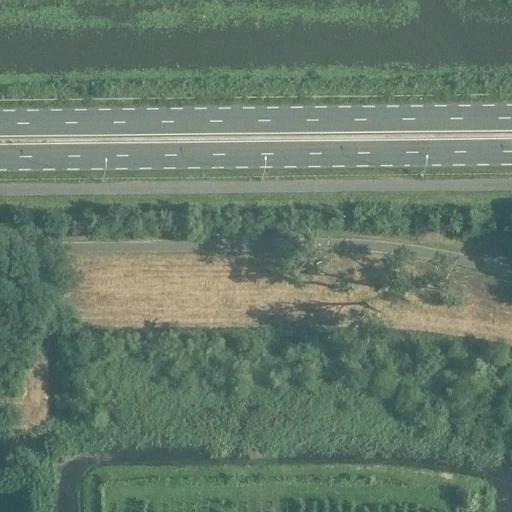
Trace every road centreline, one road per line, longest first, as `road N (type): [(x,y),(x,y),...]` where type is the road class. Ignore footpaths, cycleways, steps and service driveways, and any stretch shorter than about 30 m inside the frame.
road 1 (primary): [(0,157),(511,151)]
road 2 (primary): [(511,118),(0,124)]
